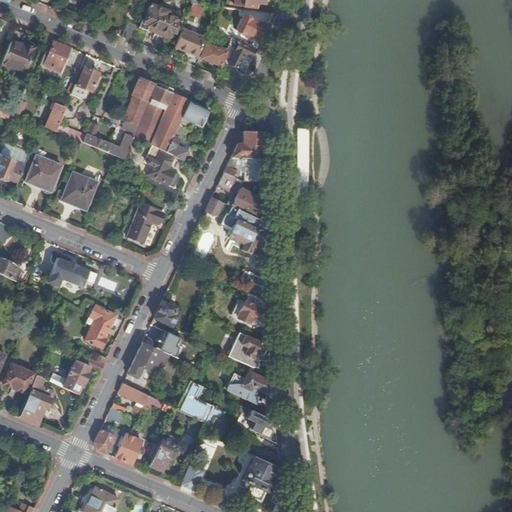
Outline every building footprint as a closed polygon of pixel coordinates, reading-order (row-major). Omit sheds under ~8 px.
[(272,6),(272,0),(245,0),(244,8),(256,9),(256,4),(272,6)] [(165,15),(166,11),(150,5),(146,13),(147,14),(144,21),(142,21),(139,28),(146,32),(147,31),(168,40),(170,39),(172,38),(173,34),(175,34),(178,26),(179,26),(182,19),(175,16),(174,19),(165,15)] [(258,43),(265,28),(243,17),(236,32),(258,43)] [(127,23),(121,38),(125,39),(131,42),(136,27),(127,23)] [(197,57),(204,39),(182,30),(174,48),(197,57)] [(244,73),(255,51),(231,39),(225,53),(226,53),(222,63),(230,66),(244,73)] [(24,47),(11,41),(1,65),(24,74),(34,49),(24,45),(24,47)] [(59,74),(70,49),(65,47),(53,42),(43,67),(59,74)] [(226,53),(225,53),(206,44),(201,59),(220,67),(221,67),(222,63),(226,53)] [(90,93),(98,74),(84,68),(76,87),(90,93)] [(138,127),(154,88),(155,86),(146,83),(138,79),(132,96),(134,97),(124,120),(126,121),(138,127)] [(182,120),(190,103),(154,88),(138,127),(134,138),(159,150),(166,153),(174,135),(179,126),(182,120)] [(18,100),(15,110),(23,112),(26,102),(18,100)] [(55,132),(65,109),(64,109),(64,106),(58,103),(57,106),(55,105),(46,128),(55,132)] [(209,111),(190,103),(182,120),(192,124),(202,128),(209,111)] [(0,109),(0,117),(8,120),(11,114),(0,109)] [(192,124),(182,120),(179,126),(184,129),(189,131),(192,124)] [(134,138),(138,127),(126,121),(123,128),(126,130),(119,149),(109,146),(106,153),(115,157),(125,161),(134,138)] [(106,153),(109,146),(93,139),(98,127),(91,124),(83,144),(106,153)] [(174,135),(177,137),(178,135),(181,136),(184,129),(179,126),(174,135)] [(308,130),(297,129),(295,200),(306,200),(308,130)] [(237,144),(220,180),(230,184),(233,178),(236,179),(242,166),(242,158),(244,158),(244,179),(261,179),(262,134),(242,133),(242,145),(237,144)] [(176,139),(177,137),(174,135),(166,153),(173,157),(182,162),(187,151),(176,145),(178,140),(176,139)] [(25,166),(31,152),(6,142),(1,156),(25,166)] [(169,167),(173,157),(166,153),(159,150),(146,176),(172,189),(179,176),(163,168),(165,165),(169,167)] [(18,184),(25,166),(1,156),(0,155),(0,179),(2,181),(4,180),(6,181),(6,179),(18,184)] [(50,192),(61,167),(36,156),(25,182),(50,192)] [(86,209),(97,183),(72,173),(61,198),(86,209)] [(220,180),(216,187),(229,194),(233,186),(230,184),(220,180)] [(240,189),(231,208),(255,219),(263,203),(264,200),(240,189)] [(211,198),(205,211),(216,215),(221,203),(211,198)] [(159,226),(163,214),(140,204),(126,238),(143,244),(151,223),(159,226)] [(231,208),(229,207),(220,225),(231,230),(227,238),(240,244),(238,249),(257,258),(259,256),(265,259),(264,224),(255,219),(231,208)] [(468,229),(483,226),(480,213),(465,216),(468,229)] [(0,242),(4,243),(11,227),(0,223),(0,242)] [(0,274),(6,277),(17,282),(22,270),(15,267),(17,264),(0,256),(0,257),(0,274)] [(183,256),(181,261),(187,264),(189,259),(183,256)] [(82,288),(89,271),(78,267),(78,266),(69,262),(69,263),(57,258),(47,283),(58,287),(61,279),(82,288)] [(101,276),(97,285),(114,292),(118,283),(101,276)] [(266,302),(266,290),(246,281),(245,283),(254,288),(253,291),(249,289),(247,293),(249,294),(266,302)] [(38,292),(24,286),(21,293),(35,299),(38,292)] [(266,313),(266,302),(249,294),(244,303),(262,311),(266,313)] [(244,303),(239,300),(238,300),(231,316),(255,327),(266,324),(258,320),(262,311),(244,303)] [(161,302),(153,319),(171,327),(175,318),(171,316),(174,309),(161,302)] [(111,327),(116,316),(95,305),(89,317),(95,320),(109,326),(111,327)] [(104,339),(109,326),(95,320),(85,341),(100,348),(105,339),(104,339)] [(268,348),(240,335),(229,358),(249,368),(258,370),(260,362),(264,363),(267,362),(269,360),(268,348)] [(142,343),(127,372),(127,375),(135,379),(137,376),(137,377),(141,369),(142,366),(152,370),(153,367),(156,369),(163,367),(168,356),(142,343)] [(69,344),(67,348),(77,353),(79,349),(69,344)] [(103,366),(106,359),(98,355),(95,361),(103,366)] [(99,373),(103,366),(95,361),(89,359),(86,366),(99,373)] [(25,394),(33,374),(11,365),(3,384),(12,388),(12,387),(16,389),(16,390),(25,394)] [(142,366),(141,369),(150,374),(152,370),(142,366)] [(49,382),(76,395),(82,382),(84,383),(88,374),(73,367),(66,380),(53,374),(49,382)] [(256,406),(255,390),(270,397),(270,383),(247,373),(244,379),(233,374),(226,390),(227,390),(227,392),(240,398),(240,397),(245,400),(256,406)] [(36,375),(19,417),(36,425),(44,409),(46,410),(53,392),(40,386),(43,379),(40,377),(36,375)] [(192,418),(206,424),(211,427),(214,419),(220,422),(224,413),(204,404),(203,405),(196,402),(202,388),(188,382),(175,410),(181,412),(184,414),(192,418)] [(146,412),(150,403),(152,399),(122,385),(117,394),(143,406),(141,409),(141,410),(146,412)] [(110,408),(121,414),(123,409),(115,405),(118,399),(115,398),(110,408)] [(168,413),(170,407),(152,399),(150,403),(162,408),(161,410),(168,413)] [(131,414),(138,417),(141,410),(141,409),(135,406),(131,414)] [(276,443),(273,422),(240,407),(238,412),(245,416),(245,414),(248,416),(246,420),(253,423),(250,431),(276,443)] [(189,422),(192,418),(184,414),(182,418),(179,417),(178,419),(184,422),(185,420),(189,422)] [(96,450),(106,455),(114,438),(99,431),(94,443),(96,450)] [(114,458),(131,466),(140,442),(128,437),(123,435),(114,458)] [(212,457),(217,440),(202,436),(197,453),(212,457)] [(160,441),(148,467),(160,472),(166,457),(170,459),(175,448),(160,441)] [(265,492),(284,501),(282,485),(274,481),(275,478),(272,476),(275,469),(253,459),(249,469),(248,469),(242,481),(249,484),(244,495),(259,503),(265,492)] [(180,486),(194,493),(201,477),(186,470),(180,486)] [(112,511),(118,500),(95,488),(82,511),(112,511)]
